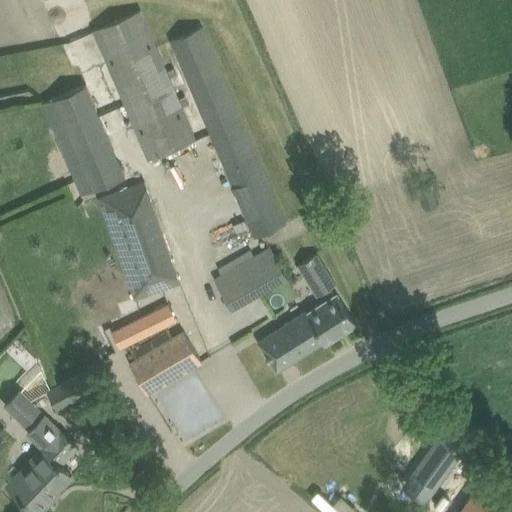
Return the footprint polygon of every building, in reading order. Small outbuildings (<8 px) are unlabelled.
[(149,158),(196,137),(141,9),(94,29),(149,158)] [(202,26),(184,34),(171,39),(255,236),(286,222),(202,26)] [(82,193),(125,175),(86,83),(43,101),(82,193)] [(135,298),(180,282),(145,181),(99,197),(135,298)] [(270,246),(258,253),(274,283),(287,276),(270,246)] [(317,253),(300,263),(299,264),(318,295),(336,283),(317,253)] [(311,307),(258,341),(276,370),(325,339),(326,342),(355,323),(337,293),(336,294),(320,304),(313,309),(311,307)] [(112,329),(120,346),(178,317),(169,300),(112,329)] [(130,363),(137,375),(147,392),(202,360),(192,343),(185,330),(130,363)] [(48,390),(59,410),(101,386),(90,366),(48,390)] [(4,405),(25,426),(42,408),(21,388),(4,405)] [(10,487),(24,500),(36,511),(39,511),(52,499),(50,497),(72,475),(61,463),(77,446),(60,429),(45,414),(26,433),(41,448),(30,460),(33,463),(10,487)] [(428,497),(469,439),(448,424),(407,482),(428,497)] [(161,458),(171,453),(163,439),(154,444),(161,458)] [(141,443),(132,451),(140,459),(148,451),(141,443)] [(459,511),(499,511),(473,493),(459,511)]
